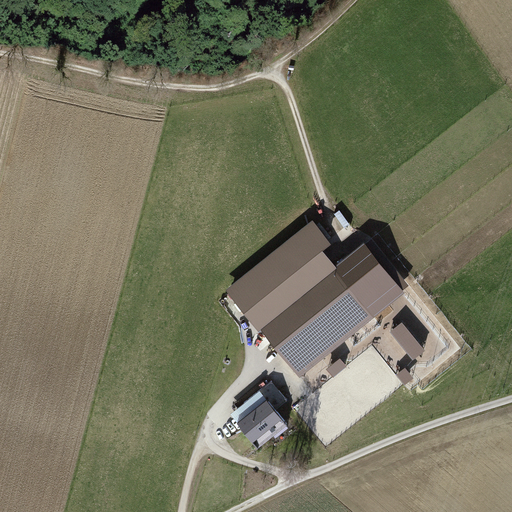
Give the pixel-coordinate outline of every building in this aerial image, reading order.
[(314,224),(232,290),(298,373),(372,314),(319,248),(328,241),(314,224)] [(406,323),(393,331),(413,362),(426,353),(406,323)] [(343,359),(329,370),(335,378),(349,367),(343,359)] [(409,369),(399,374),(405,386),(415,381),(409,369)] [(244,416),(238,421),(258,445),(273,433),(275,436),(288,425),(286,423),(287,422),(276,409),(287,400),(272,380),(237,408),(244,416)]
